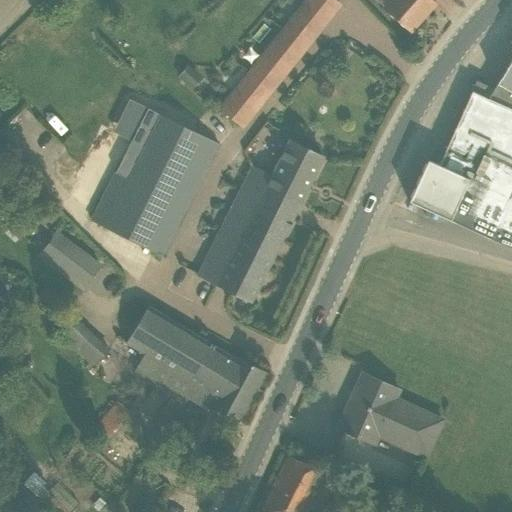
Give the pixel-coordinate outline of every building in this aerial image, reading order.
[(335,0),(303,0),(283,26),(309,47),(342,5),(335,0)] [(388,0),(382,8),(410,32),(435,2),(432,0),(388,0)] [(283,26),(250,67),(276,88),(309,47),(283,26)] [(511,39),(510,42),(511,43),(511,56),(496,83),(497,84),(494,89),(489,99),(471,91),(438,164),(427,159),(408,201),(511,247),(511,39)] [(188,86),(198,74),(187,64),(177,77),(188,86)] [(250,67),(217,108),(243,129),(276,88),(250,67)] [(489,99),(494,89),(476,80),(471,91),(489,99)] [(147,108),(91,221),(162,256),(218,143),(147,108)] [(252,165),(239,191),(259,200),(245,227),(278,244),(323,157),(288,140),(271,175),(252,165)] [(245,227),(259,200),(239,191),(216,234),(237,244),(245,227)] [(251,301),(278,244),(245,227),(237,244),(217,283),(251,301)] [(44,253),(85,284),(98,265),(58,234),(44,253)] [(217,283),(237,244),(216,234),(197,274),(217,283)] [(212,406),(238,420),(265,372),(238,357),(236,360),(147,305),(126,342),(145,354),(134,371),(157,386),(161,380),(199,404),(206,391),(216,397),(212,406)] [(94,366),(108,350),(73,319),(59,334),(94,366)] [(432,442),(433,439),(442,420),(395,398),(399,389),(362,373),(338,427),(374,444),(378,435),(402,446),(409,431),(432,442)] [(129,411),(119,403),(99,427),(109,436),(129,411)] [(235,452),(226,446),(225,447),(221,454),(221,455),(221,459),(221,460),(222,460),(225,461),(225,462),(226,462),(230,460),(231,459),(230,459),(234,452),(235,452)] [(338,477),(288,455),(260,511),(306,511),(315,495),(326,500),(338,477)] [(35,493),(44,484),(32,473),(24,482),(35,493)]
